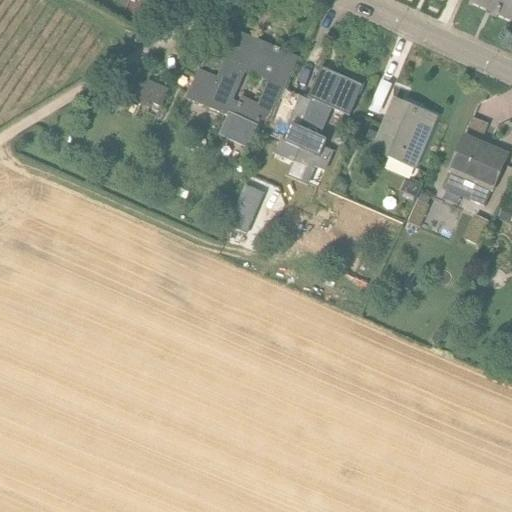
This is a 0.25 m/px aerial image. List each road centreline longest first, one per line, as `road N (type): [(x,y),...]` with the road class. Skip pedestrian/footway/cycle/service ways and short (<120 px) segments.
road 1 (track): [(0,138),(168,38)]
road 2 (residential): [(511,71),(354,0)]
